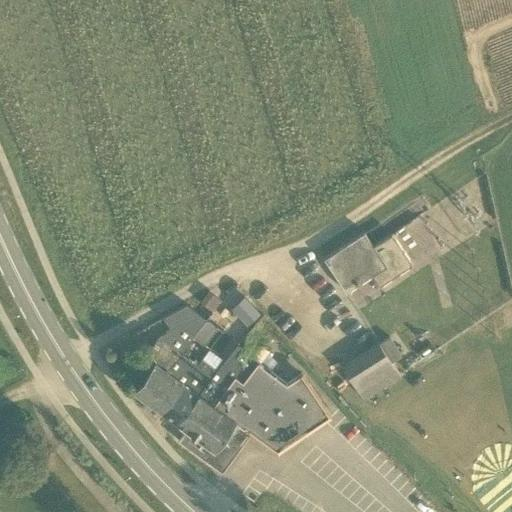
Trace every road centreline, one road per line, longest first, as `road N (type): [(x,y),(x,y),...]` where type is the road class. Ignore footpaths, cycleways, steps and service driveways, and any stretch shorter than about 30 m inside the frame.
road 1 (track): [(511,120),(89,348)]
road 2 (primary): [(189,511),(159,486),(69,369),(0,233)]
